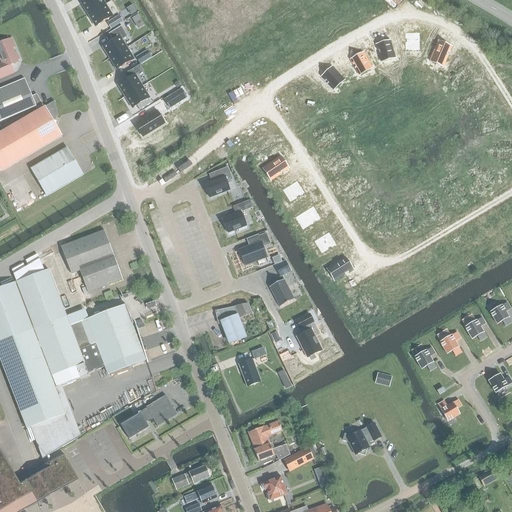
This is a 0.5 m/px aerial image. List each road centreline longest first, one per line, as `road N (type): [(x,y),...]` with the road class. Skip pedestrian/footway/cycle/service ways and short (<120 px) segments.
road 1 (tertiary): [(251,511),(48,0)]
road 2 (track): [(511,193),(401,257),(377,260),(359,247),(276,118)]
road 3 (track): [(263,105),(271,89),(327,53),(381,21),(408,15),(460,33),(511,104)]
road 4 (residential): [(373,511),(503,443)]
road 5 (residential): [(511,351),(465,378),(503,443)]
